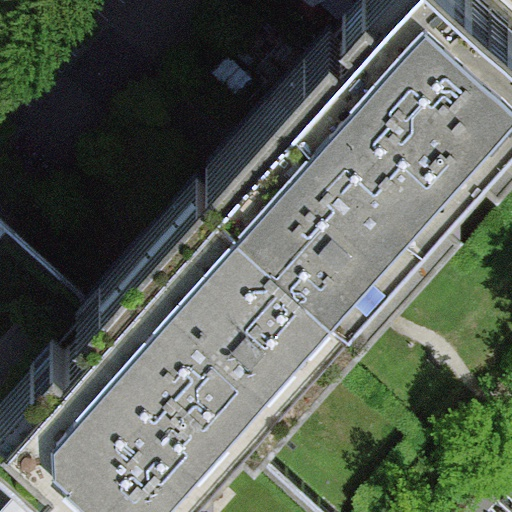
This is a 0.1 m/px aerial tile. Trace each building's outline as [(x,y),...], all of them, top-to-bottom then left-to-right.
[(216,157),(286,220),(484,0),(357,0),(255,114),(216,157)] [(484,0),(286,220),(356,284),(415,218),(511,110),(511,8),(503,0),(484,0)] [(0,396),(68,461),(286,220),(216,157),(189,186),(88,298),(0,394),(0,396)] [(0,396),(0,394),(88,298),(80,291),(87,284),(2,207),(0,209),(0,469),(16,483),(36,462),(52,478),(68,461),(0,396)] [(122,511),(142,511),(235,417),(313,330),(356,284),(286,220),(68,461),(122,511)] [(142,511),(122,511),(68,461),(52,478),(70,495),(53,511),(339,511),(235,417),(142,511)] [(36,462),(16,483),(47,511),(53,511),(70,495),(52,478),(36,462)]
